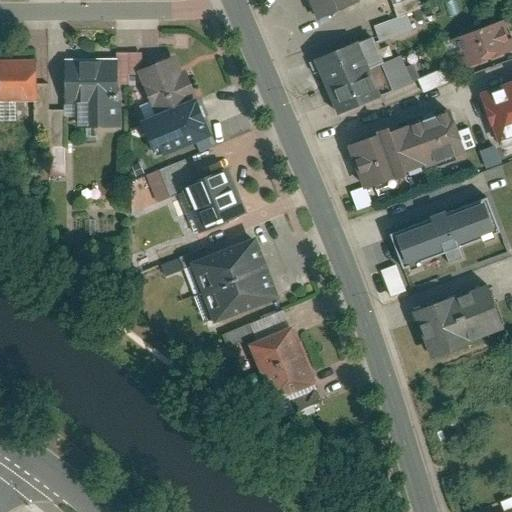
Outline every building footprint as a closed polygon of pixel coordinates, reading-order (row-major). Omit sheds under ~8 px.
[(366,0),(315,0),(324,19),(367,0),(366,0)] [(405,13),(373,26),(380,42),(411,29),(405,13)] [(458,66),(511,52),(511,41),(507,20),(450,34),(458,66)] [(308,58),(331,115),(376,97),(365,69),(379,63),(368,35),(308,58)] [(118,52),(118,75),(129,75),(129,66),(142,66),(142,47),(118,47),(118,52)] [(118,52),(66,53),(67,95),(92,95),(93,119),(119,119),(118,75),(118,52)] [(0,54),(0,93),(16,94),(37,93),(37,54),(0,54)] [(179,54),(141,69),(153,99),(191,85),(179,54)] [(415,78),(421,92),(446,83),(441,69),(415,78)] [(511,138),(511,80),(486,90),(505,141),(511,138)] [(0,113),(16,113),(16,94),(0,93),(0,113)] [(199,94),(144,116),(157,149),(212,128),(199,94)] [(447,110),(340,143),(354,189),(349,190),(355,209),(370,204),(366,189),(396,179),(395,174),(474,149),(467,128),(453,132),(447,110)] [(492,146),(479,153),(485,167),(499,161),(492,146)] [(160,166),(170,190),(188,183),(195,180),(185,156),(160,166)] [(140,157),(133,160),(137,170),(144,167),(140,157)] [(160,166),(147,170),(157,195),(170,190),(160,166)] [(188,183),(203,220),(243,205),(229,167),(195,180),(188,183)] [(479,202),(384,231),(394,265),(489,236),(479,202)] [(280,289),(257,231),(197,254),(219,313),(280,289)] [(388,296),(403,291),(395,265),(380,270),(388,296)] [(405,310),(422,358),(504,330),(487,282),(405,310)] [(315,375),(294,322),(260,335),(280,388),(315,375)]
